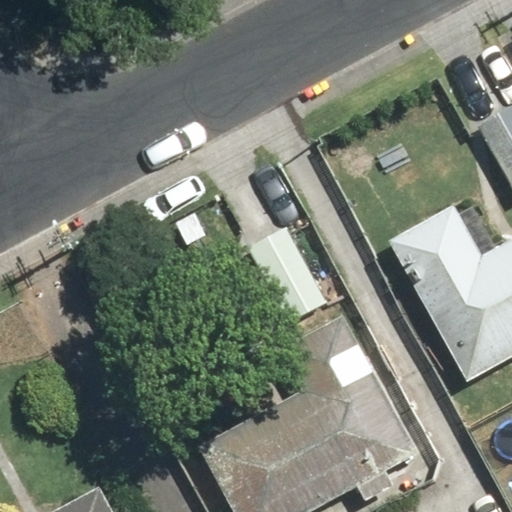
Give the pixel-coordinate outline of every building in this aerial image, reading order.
[(511,117),(487,131),(511,177),(511,117)] [(406,239),(434,293),(480,383),(511,366),(511,252),(497,261),(469,206),(406,239)] [(301,229),(257,252),(298,331),(343,308),(301,229)] [(363,325),(305,354),(335,413),(228,468),(251,511),(314,511),(429,454),(363,325)] [(129,511),(119,491),(77,511),(129,511)]
